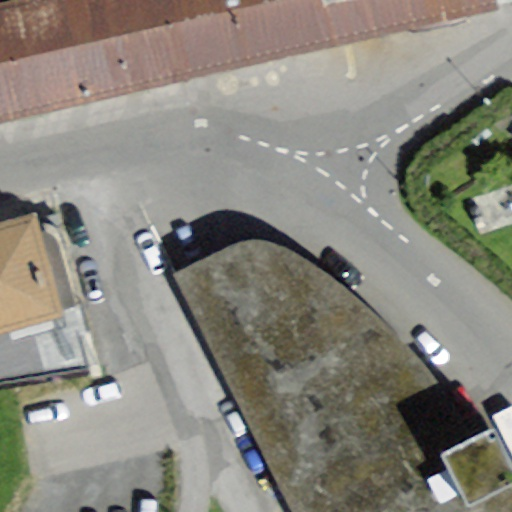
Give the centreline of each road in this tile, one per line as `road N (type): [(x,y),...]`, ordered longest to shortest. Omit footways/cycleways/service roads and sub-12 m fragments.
road 1 (residential): [(0,168),(100,148),(167,147),(243,159),(326,196)]
road 2 (residential): [(326,196),(408,253),(511,355)]
road 3 (residential): [(326,196),(374,148),(511,50)]
